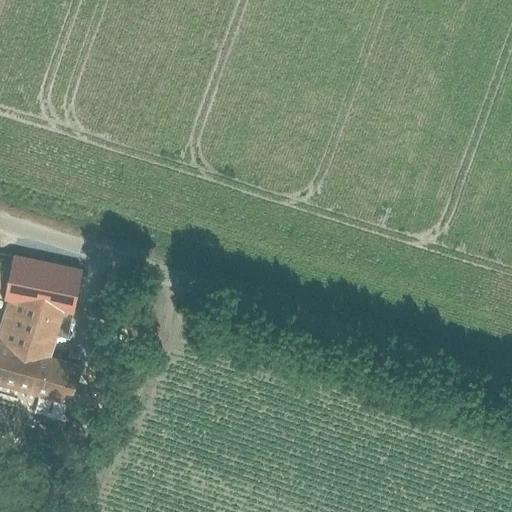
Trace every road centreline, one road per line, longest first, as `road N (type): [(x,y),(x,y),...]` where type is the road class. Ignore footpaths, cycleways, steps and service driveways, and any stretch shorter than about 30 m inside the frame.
road 1 (unclassified): [(511,386),(183,283)]
road 2 (track): [(183,283),(152,376),(72,511)]
road 3 (unclassified): [(0,222),(183,283)]
